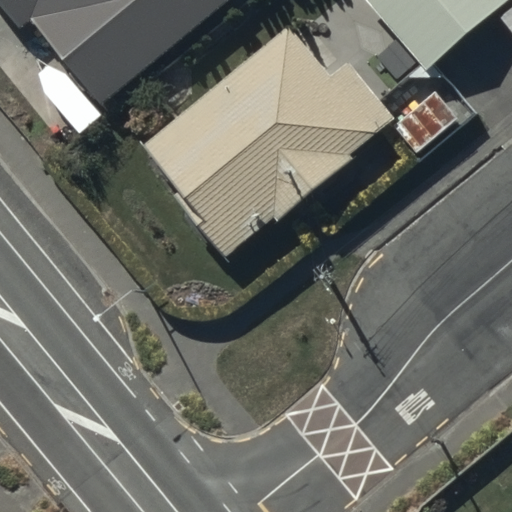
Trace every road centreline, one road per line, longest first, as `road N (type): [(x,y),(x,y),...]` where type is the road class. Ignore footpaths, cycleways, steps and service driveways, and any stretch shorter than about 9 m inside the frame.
road 1 (unclassified): [(249,511),(356,424),(459,302),(511,259)]
road 2 (tertiary): [(0,316),(159,511)]
